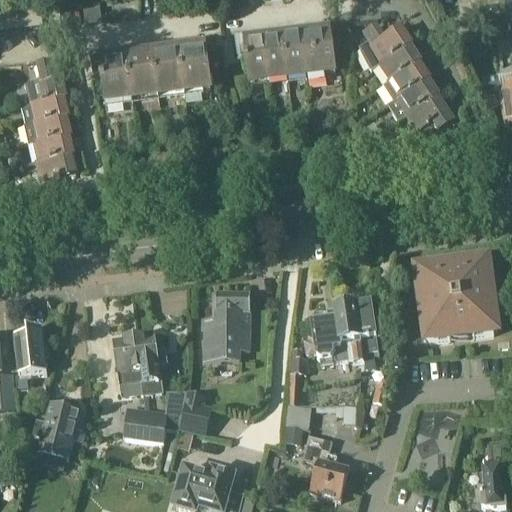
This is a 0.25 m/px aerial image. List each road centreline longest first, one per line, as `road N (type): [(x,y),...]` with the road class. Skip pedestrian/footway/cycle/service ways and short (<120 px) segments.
road 1 (residential): [(103,250),(73,42),(420,1),(511,177)]
road 2 (tertiary): [(356,213),(103,250)]
road 3 (residential): [(373,511),(407,393),(511,386)]
road 4 (tertiary): [(356,213),(511,194)]
